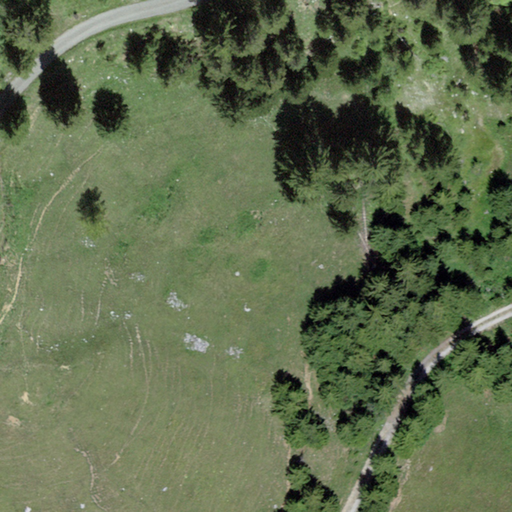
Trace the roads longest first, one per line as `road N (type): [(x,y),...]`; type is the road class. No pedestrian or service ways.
road 1 (track): [(365,511),(429,379),(474,337),(511,320)]
road 2 (unclassified): [(207,0),(123,19),(92,36),(30,85),(0,122)]
